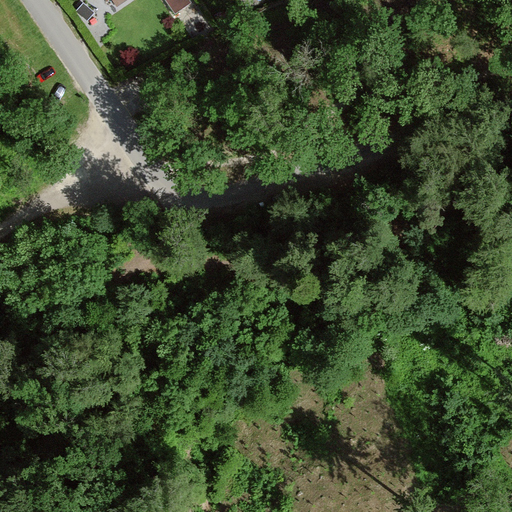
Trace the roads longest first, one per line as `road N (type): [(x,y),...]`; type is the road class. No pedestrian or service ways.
road 1 (unclassified): [(147,164),(172,195),(201,197),(511,103)]
road 2 (residential): [(37,0),(147,164)]
road 3 (track): [(0,232),(53,195),(147,164)]
